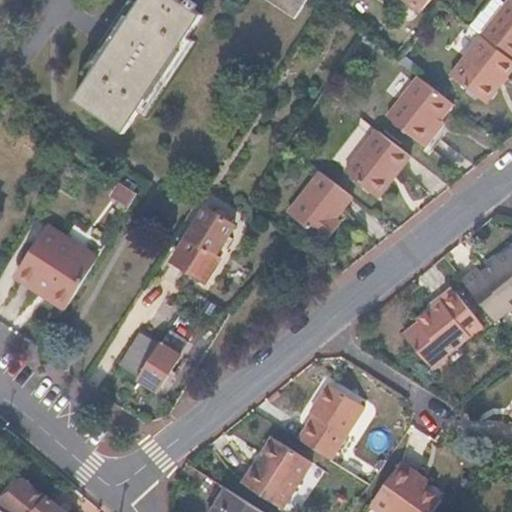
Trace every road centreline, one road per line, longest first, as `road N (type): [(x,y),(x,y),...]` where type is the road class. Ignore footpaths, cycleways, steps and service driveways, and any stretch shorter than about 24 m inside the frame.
road 1 (residential): [(511,167),(124,493)]
road 2 (residential): [(124,493),(0,384)]
